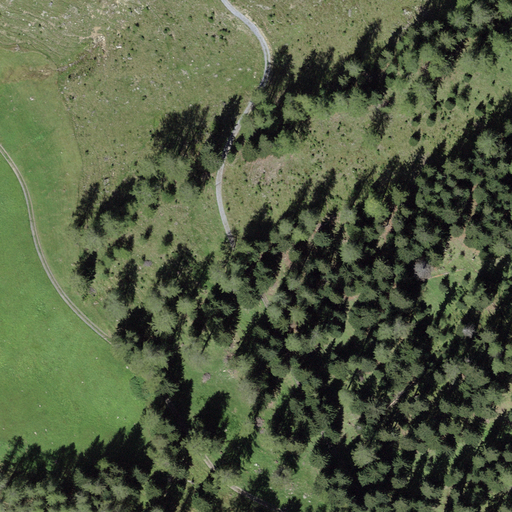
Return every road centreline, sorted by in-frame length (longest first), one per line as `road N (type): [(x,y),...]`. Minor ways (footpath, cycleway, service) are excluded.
road 1 (track): [(377,511),(312,413),(222,211),(220,163),(267,67),(261,38),(224,0)]
road 2 (track): [(0,148),(25,188),(40,253),(68,302),(123,350),(212,467),(283,511)]
